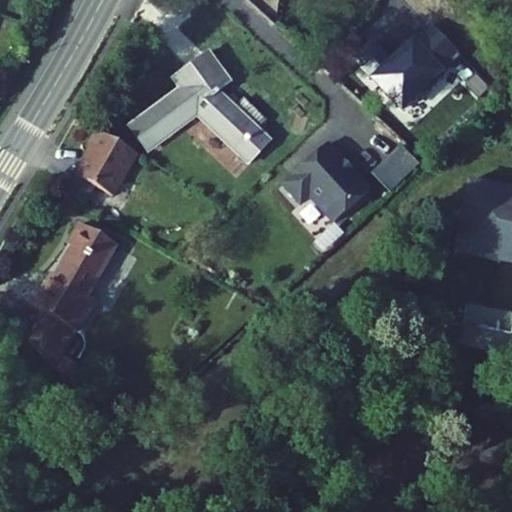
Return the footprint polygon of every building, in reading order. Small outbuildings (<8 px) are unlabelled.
[(130,131),(147,153),(197,115),(250,164),(269,143),(257,132),(266,122),(244,101),(235,111),(217,95),(231,84),(208,54),(186,71),(195,83),(182,92),(130,131)] [(186,71),(173,81),(182,92),(195,83),(186,71)] [(75,177),(113,198),(137,156),(97,133),(87,151),(92,153),(86,163),(83,164),(75,177)] [(386,158),(404,175),(418,160),(399,143),(386,158)] [(310,195),(336,222),(370,189),(326,144),(284,185),(302,203),(310,195)] [(511,193),(468,185),(456,249),(471,252),(498,264),(500,258),(511,259),(511,193)] [(33,308),(77,333),(95,301),(87,296),(116,246),(80,226),(68,247),(73,250),(51,289),(45,286),(33,308)] [(459,347),(511,356),(511,316),(466,308),(459,347)]
